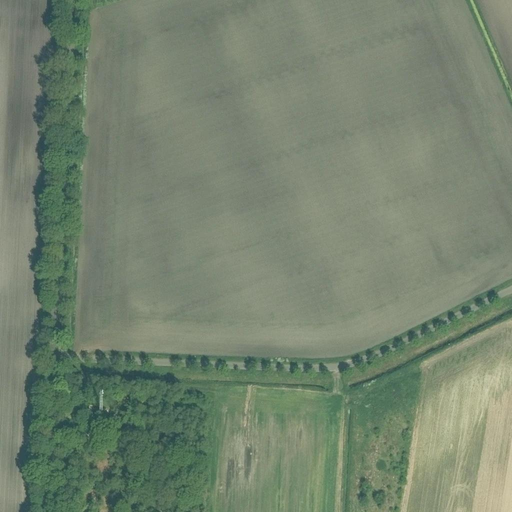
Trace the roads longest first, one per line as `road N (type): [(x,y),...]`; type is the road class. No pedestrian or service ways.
road 1 (unclassified): [(511,289),(335,366),(56,356)]
road 2 (unclassified): [(56,356),(72,0)]
road 3 (unclassified): [(48,511),(56,356)]
